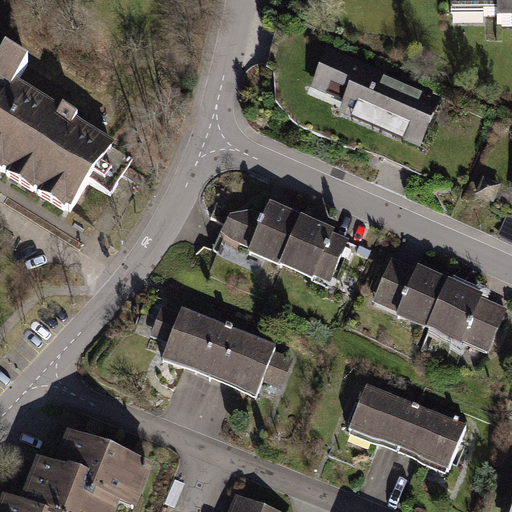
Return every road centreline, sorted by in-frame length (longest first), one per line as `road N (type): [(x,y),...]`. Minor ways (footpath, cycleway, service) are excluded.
road 1 (residential): [(0,420),(117,295),(212,138)]
road 2 (residential): [(212,138),(511,268)]
road 3 (residential): [(212,138),(236,60),(242,0)]
